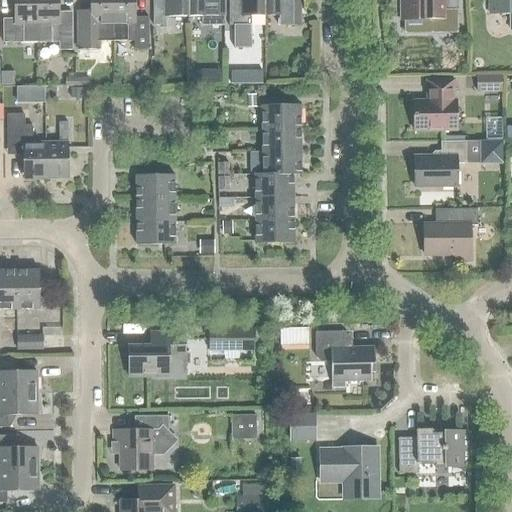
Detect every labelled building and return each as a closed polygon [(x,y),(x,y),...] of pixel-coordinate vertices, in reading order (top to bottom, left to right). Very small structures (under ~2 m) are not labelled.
[(35,0),(13,0),(14,19),(2,19),(2,43),(36,42),(35,0)] [(72,14),(58,14),(57,0),(35,0),(36,42),(59,42),(59,52),(72,52),(72,14)] [(111,0),(89,0),(90,13),(76,13),(76,50),(98,49),(98,42),(112,42),(111,0)] [(147,18),(134,18),(134,0),(111,0),(112,42),(135,41),(135,50),(148,50),(147,18)] [(188,16),(187,0),(154,0),(155,26),(168,26),(168,17),(188,16)] [(187,0),(188,16),(202,16),(202,26),(225,26),(224,0),(187,0)] [(253,16),(263,16),(263,0),(230,0),(231,26),(234,26),(234,49),(251,49),(251,26),(253,26),(253,16)] [(263,0),(263,16),(280,16),(280,26),(302,26),(301,0),(263,0)] [(400,0),(400,16),(429,16),(429,20),(445,20),(444,0),(400,0)] [(511,0),(488,0),(488,14),(509,14),(509,30),(511,30),(511,0)] [(452,37),(465,37),(465,23),(452,23),(452,37)] [(223,31),(209,31),(209,51),(223,51),(223,31)] [(206,84),(220,84),(220,71),(206,71),(206,84)] [(87,77),(87,72),(74,72),(74,77),(64,78),(64,87),(89,86),(89,77),(87,77)] [(244,84),(244,72),(230,72),(230,85),(244,84)] [(13,74),(0,73),(0,84),(13,85),(13,74)] [(501,76),(476,76),(476,93),(502,93),(501,76)] [(413,131),(456,130),(455,100),(453,100),(453,79),(426,80),(426,94),(428,94),(428,100),(413,101),(413,131)] [(44,103),(44,87),(34,87),(34,103),(44,103)] [(85,98),(85,89),(70,89),(70,99),(85,98)] [(255,95),(246,95),(247,108),(256,108),(255,95)] [(299,105),(261,106),(261,129),(300,129),(299,105)] [(23,179),(45,178),(45,143),(31,143),(31,125),(23,125),(23,114),(6,115),(7,149),(23,149),(23,179)] [(58,143),(45,143),(45,178),(68,178),(67,122),(58,122),(58,143)] [(261,152),(300,152),(300,129),(261,129),(261,152)] [(466,163),(466,141),(440,142),(440,155),(413,156),(414,187),(456,187),(456,163),(466,163)] [(503,165),(503,142),(479,142),(479,165),(503,165)] [(261,152),(262,174),(262,175),(292,174),(292,175),(300,175),(300,152),(261,152)] [(217,163),(217,176),(229,176),(228,163),(217,163)] [(262,174),(254,174),(254,198),(293,197),(292,175),(292,174),(262,175),(262,174)] [(173,175),(135,176),(135,199),(174,198),(173,175)] [(229,190),(228,177),(217,178),(217,190),(229,190)] [(293,220),(293,197),(254,198),(254,221),(293,220)] [(174,198),(135,199),(135,222),(174,221),(174,198)] [(476,225),(476,209),(434,209),(434,225),(423,225),(423,254),(451,254),(452,262),(470,262),(470,225),(476,225)] [(218,210),(218,220),(227,220),(226,210),(218,210)] [(255,244),(293,244),(293,220),(254,221),(255,244)] [(136,245),(174,245),(174,221),(135,222),(136,245)] [(222,222),(222,235),(232,234),(231,222),(222,222)] [(199,241),(199,254),(214,254),(213,241),(199,241)] [(17,271),(0,271),(0,309),(17,309),(17,271)] [(40,271),(17,271),(17,309),(40,309),(40,271)] [(252,327),(209,327),(209,351),(253,350),(252,327)] [(372,347),(343,348),(343,331),(314,332),(314,356),(320,362),(330,361),(330,388),(345,387),(345,380),(370,380),(370,382),(371,382),(370,364),(374,364),(374,346),(372,346),(372,347)] [(128,347),(128,377),(155,377),(155,380),(184,380),(184,332),(150,333),(150,347),(128,347)] [(42,353),(42,336),(16,336),(16,353),(42,353)] [(0,369),(0,393),(37,393),(37,369),(0,369)] [(37,393),(0,393),(0,425),(10,425),(10,413),(37,413),(37,393)] [(153,469),(153,452),(163,452),(175,439),(170,434),(164,434),(164,429),(169,429),(169,414),(136,415),(136,429),(115,429),(115,443),(121,443),(121,469),(153,469)] [(290,440),(314,439),(314,414),(289,415),(290,440)] [(255,416),(243,416),(244,440),(256,440),(255,416)] [(398,474),(417,474),(417,464),(434,463),(434,467),(444,467),(466,467),(466,431),(444,431),(444,433),(431,433),(431,429),(415,429),(415,437),(397,438),(398,474)] [(0,468),(37,468),(37,447),(18,447),(18,435),(0,435),(0,468)] [(376,478),(376,447),(343,448),(343,450),(319,451),(319,482),(343,481),(343,493),(372,493),(371,478),(376,478)] [(301,472),(300,459),(289,459),(290,472),(301,472)] [(37,468),(0,468),(0,502),(7,502),(7,491),(38,490),(37,468)] [(267,511),(266,485),(246,486),(246,496),(241,496),(242,511),(267,511)] [(120,501),(119,511),(173,511),(173,486),(137,487),(137,501),(120,501)]
